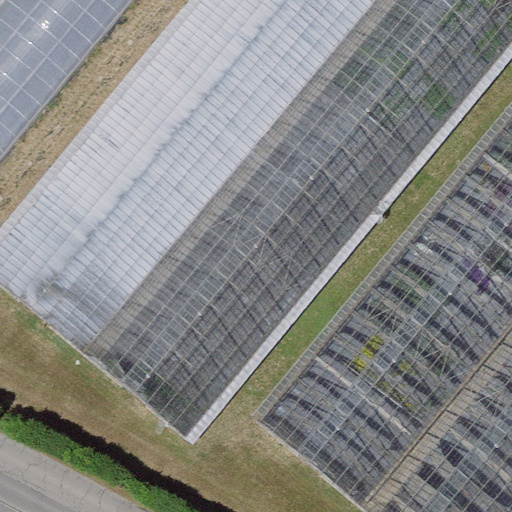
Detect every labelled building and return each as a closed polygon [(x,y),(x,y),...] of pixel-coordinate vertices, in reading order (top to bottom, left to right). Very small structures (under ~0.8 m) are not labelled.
[(13,0),(0,16),(0,174),(145,0),(13,0)] [(204,0),(0,240),(0,305),(77,364),(382,0),(204,0)] [(511,0),(382,0),(77,364),(189,455),(511,59),(511,0)] [(511,113),(249,430),(348,511),(367,511),(511,336),(511,113)] [(511,511),(511,336),(367,511),(511,511)]
